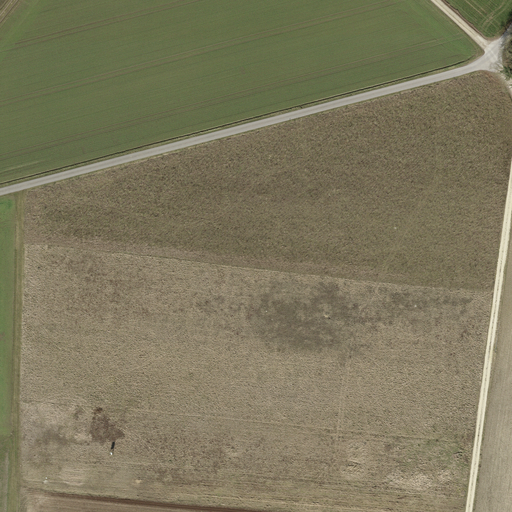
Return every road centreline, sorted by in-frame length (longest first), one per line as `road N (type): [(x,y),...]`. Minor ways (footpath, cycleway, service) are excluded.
road 1 (residential): [(0,192),(494,55)]
road 2 (track): [(16,511),(22,186)]
road 3 (track): [(511,192),(470,511)]
